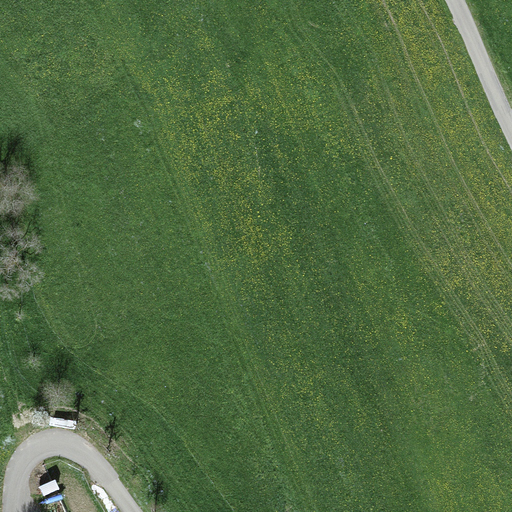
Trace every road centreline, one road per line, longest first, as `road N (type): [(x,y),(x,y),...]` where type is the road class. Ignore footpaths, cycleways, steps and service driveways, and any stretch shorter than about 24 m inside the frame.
road 1 (unclassified): [(8,511),(20,456),(52,441),(85,451),(135,511)]
road 2 (unclassified): [(511,141),(447,0)]
